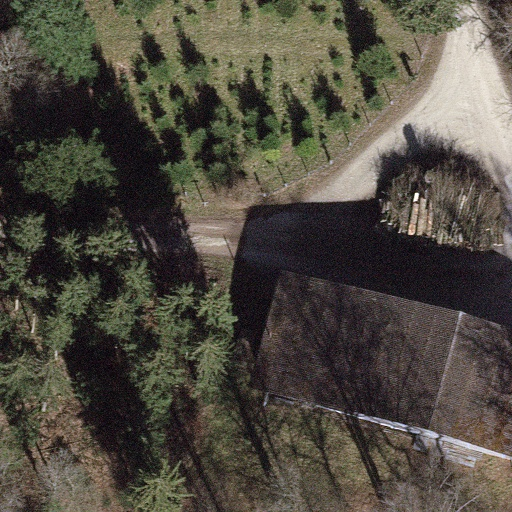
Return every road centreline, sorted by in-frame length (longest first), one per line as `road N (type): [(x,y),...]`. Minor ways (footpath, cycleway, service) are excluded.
road 1 (track): [(511,254),(474,239),(295,225),(0,238)]
road 2 (track): [(295,225),(435,103),(469,44)]
road 3 (track): [(455,0),(511,163)]
